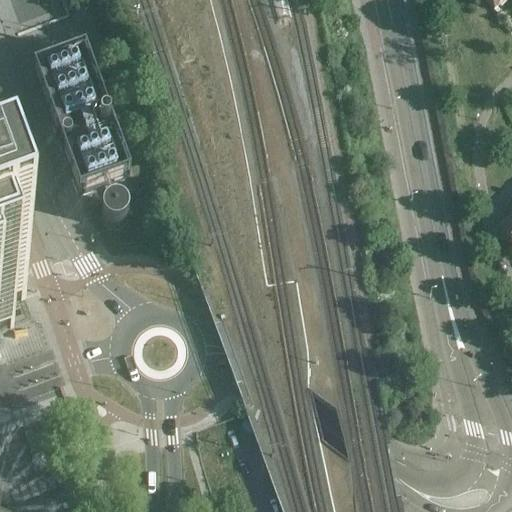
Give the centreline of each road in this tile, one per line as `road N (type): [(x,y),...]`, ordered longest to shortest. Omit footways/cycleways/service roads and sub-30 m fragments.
road 1 (secondary): [(440,271),(436,289),(475,444),(472,462),(444,486),(389,473)]
road 2 (secondary): [(440,271),(387,6)]
road 3 (secondary): [(511,444),(440,271)]
road 4 (secondary): [(389,473),(247,362)]
road 5 (secondary): [(184,328),(154,317),(125,338),(123,362),(147,388)]
road 6 (secondary): [(177,511),(170,388)]
road 7 (secondary): [(147,388),(150,511)]
